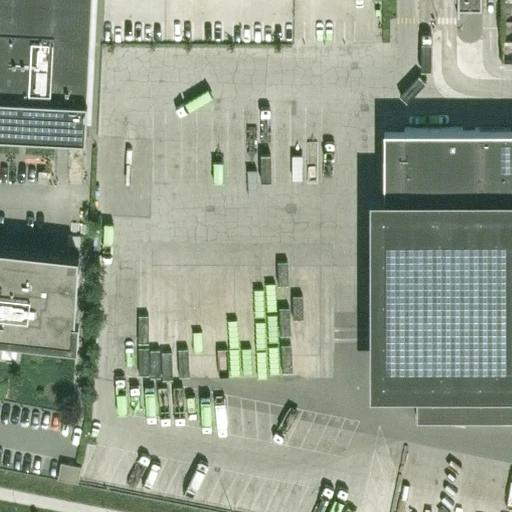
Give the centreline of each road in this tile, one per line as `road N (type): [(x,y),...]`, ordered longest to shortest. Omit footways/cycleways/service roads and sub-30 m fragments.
road 1 (unknown): [(125,208),(112,374),(116,406),(135,434),(282,458),(337,443),(385,414)]
road 2 (unknown): [(246,58),(390,85),(372,106),(360,142),(360,225)]
road 3 (unknown): [(204,54),(163,63),(144,83),(125,208)]
road 4 (unknown): [(360,225),(358,356),(385,414)]
road 5 (unknown): [(204,54),(204,214)]
road 6 (unknown): [(246,58),(245,217)]
road 7 (unknown): [(385,414),(416,434),(511,446)]
road 8 (unknown): [(125,208),(0,200)]
